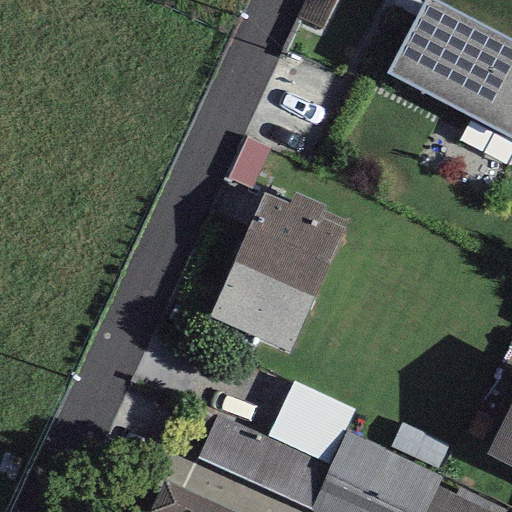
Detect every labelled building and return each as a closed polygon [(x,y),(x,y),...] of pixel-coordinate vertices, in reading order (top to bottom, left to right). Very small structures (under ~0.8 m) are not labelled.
[(511,44),(428,0),(425,0),(386,74),(511,141),(511,44)] [(208,320),(287,356),(347,224),(323,212),(325,209),(294,194),(288,208),(263,197),(208,320)] [(267,439),(330,467),(345,435),(355,412),(291,384),(267,439)] [(511,407),(486,457),(511,470),(511,407)] [(311,511),(330,467),(267,439),(217,417),(197,461),(311,511)] [(441,479),(345,435),(330,467),(311,511),(313,511),(425,511),(437,488),(441,479)] [(227,511),(163,483),(150,511),(227,511)] [(455,497),(439,489),(437,488),(425,511),(508,511),(509,511),(459,489),(455,497)]
